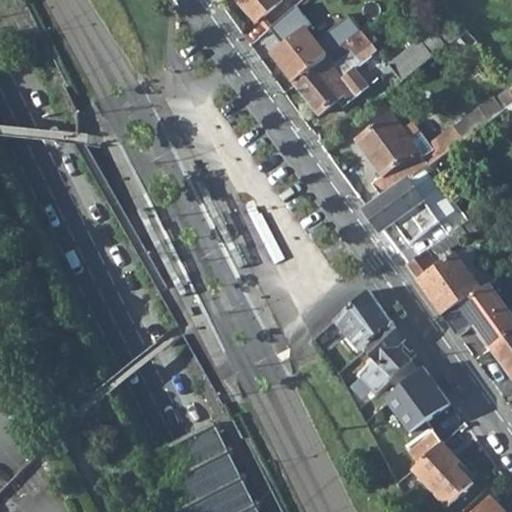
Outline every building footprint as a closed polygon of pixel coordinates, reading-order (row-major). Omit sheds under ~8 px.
[(236,0),(255,22),(283,0),(236,0)] [(296,83),(328,57),(291,10),(259,37),(296,83)] [(296,83),(320,113),(338,99),(343,106),(369,85),(355,67),(377,50),(361,30),(328,57),(296,83)] [(435,30),(422,41),(434,56),(447,46),(435,30)] [(466,30),(447,46),(458,60),(470,50),(469,48),(477,42),(466,30)] [(403,81),(434,56),(422,41),(420,38),(389,64),(403,81)] [(372,184),(383,198),(418,174),(506,115),(497,100),(455,129),(458,132),(433,149),(413,123),(404,129),(393,114),(356,140),(382,177),(372,184)] [(394,221),(409,242),(438,221),(423,200),(432,194),(418,174),(383,198),(367,208),(383,229),(394,221)] [(204,180),(197,184),(241,269),(248,265),(204,180)] [(139,212),(183,298),(191,294),(147,209),(139,212)] [(408,265),(444,315),(460,305),(491,283),(495,281),(471,247),(459,256),(458,254),(455,254),(438,266),(433,259),(467,236),(461,227),(408,265)] [(511,312),(491,283),(460,305),(491,347),(511,332),(511,312)] [(338,319),(363,349),(366,346),(393,322),(371,291),(338,319)] [(360,375),(376,392),(391,378),(410,358),(395,343),(403,335),(393,322),(366,346),(377,358),(360,375)] [(317,338),(323,343),(336,332),(330,326),(317,338)] [(511,332),(491,347),(511,376),(511,332)] [(391,378),(401,388),(421,369),(410,358),(391,378)] [(269,511),(223,422),(149,461),(174,511),(269,511)] [(405,446),(420,464),(443,442),(432,427),(405,446)] [(414,469),(446,505),(463,490),(464,492),(467,489),(466,488),(472,482),(453,460),(457,458),(443,442),(420,464),(414,469)] [(473,511),(505,511),(490,496),(473,511)]
